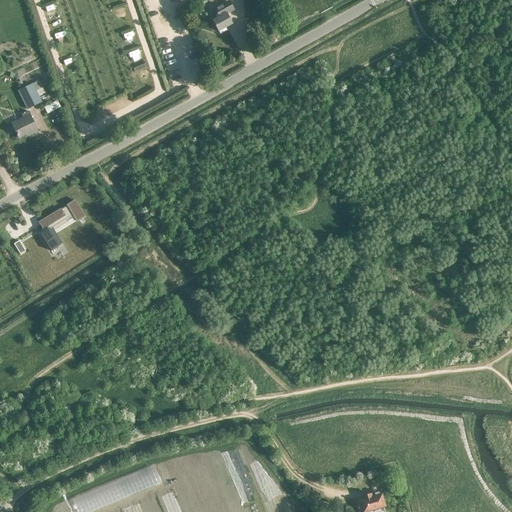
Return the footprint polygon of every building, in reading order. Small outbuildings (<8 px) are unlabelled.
[(218,17),(212,20),(218,31),(231,23),(225,13),(232,9),(228,2),(214,10),(218,17)] [(41,101),(40,98),(45,95),(38,80),(17,91),(26,108),(41,101)] [(30,134),(37,130),(29,114),(11,123),(18,138),(30,132),(30,134)] [(61,210),(39,223),(45,233),(42,235),(51,251),(60,246),(53,235),(52,236),(48,229),(73,215),(77,222),(85,217),(75,201),(67,205),(67,206),(61,210)] [(359,511),(361,511),(384,505),(380,493),(374,494),(372,493),(363,496),(364,499),(356,501),(359,511)]
